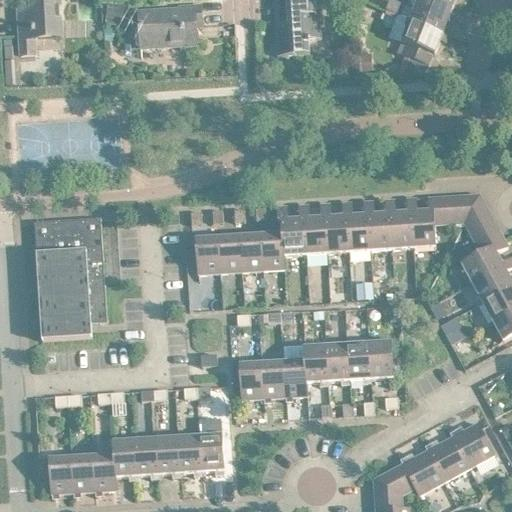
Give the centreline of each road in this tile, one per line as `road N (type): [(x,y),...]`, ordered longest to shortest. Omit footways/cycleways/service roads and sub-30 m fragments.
road 1 (residential): [(16,379),(156,369),(163,358),(152,186)]
road 2 (residential): [(76,511),(286,501),(325,480)]
road 3 (residential): [(325,480),(511,354)]
road 4 (residential): [(16,379),(0,200)]
road 5 (residential): [(28,511),(16,379)]
